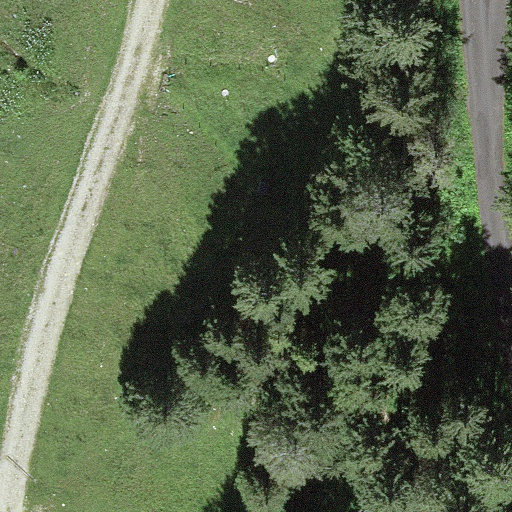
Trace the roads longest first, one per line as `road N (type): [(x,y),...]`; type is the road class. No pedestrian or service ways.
road 1 (track): [(173,0),(165,47),(39,428),(25,511)]
road 2 (track): [(489,0),(475,214),(496,372),(511,404)]
